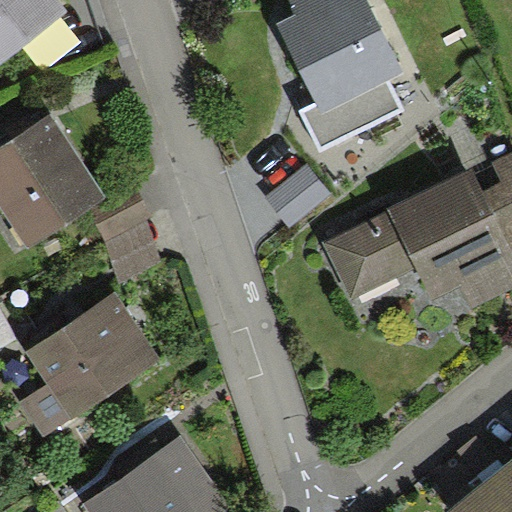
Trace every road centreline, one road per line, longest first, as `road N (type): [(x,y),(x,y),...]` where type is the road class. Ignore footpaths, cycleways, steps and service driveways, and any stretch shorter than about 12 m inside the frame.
road 1 (residential): [(134,0),(314,511)]
road 2 (residential): [(511,370),(345,511)]
